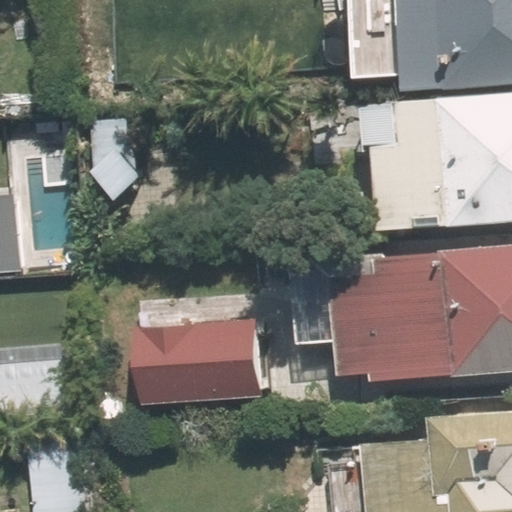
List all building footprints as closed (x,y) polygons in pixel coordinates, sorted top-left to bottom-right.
[(511,0),(391,0),(395,35),(421,33),(426,87),(511,79),(511,0)] [(511,89),(389,101),(400,224),(511,213),(511,89)] [(511,239),(314,249),(318,337),(359,334),(361,372),(511,364),(511,239)] [(118,394),(259,390),(258,322),(116,326),(118,394)] [(342,436),(343,511),(511,511),(511,403),(456,405),(457,434),(342,436)]
